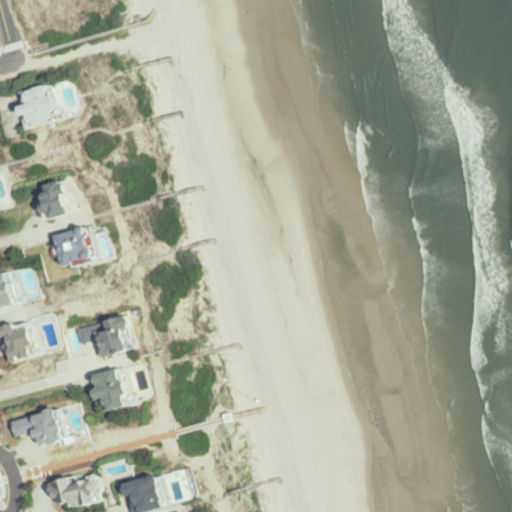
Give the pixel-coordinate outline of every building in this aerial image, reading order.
[(73,121),(66,84),(29,91),(36,128),(73,121)] [(0,213),(14,210),(6,177),(0,178),(0,213)] [(57,218),(84,215),(80,182),(53,185),(57,218)] [(108,262),(105,229),(64,233),(68,266),(108,262)] [(0,277),(0,301),(3,311),(32,304),(23,271),(0,277)] [(148,349),(140,317),(85,330),(88,345),(106,341),(110,358),(148,349)] [(21,337),(27,359),(51,353),(43,326),(30,329),(29,323),(4,330),(7,341),(21,337)] [(103,375),(112,413),(144,406),(135,368),(103,375)] [(51,446),(79,440),(73,411),(18,421),(22,438),(49,433),(51,446)] [(136,484),(142,511),(166,511),(182,508),(174,475),(136,484)] [(54,485),(57,506),(74,503),(75,509),(114,503),(109,476),(54,485)]
